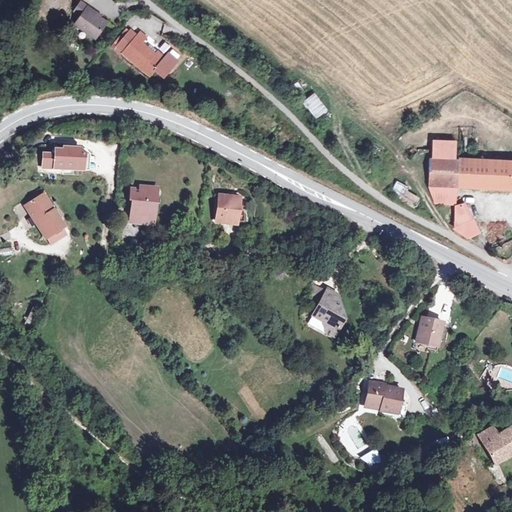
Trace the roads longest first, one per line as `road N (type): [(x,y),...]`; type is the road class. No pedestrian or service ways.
road 1 (secondary): [(0,132),(28,113),(81,104),(170,117),(506,284)]
road 2 (residential): [(151,0),(364,186),(500,267),(506,284)]
road 3 (track): [(0,355),(154,485),(202,511)]
